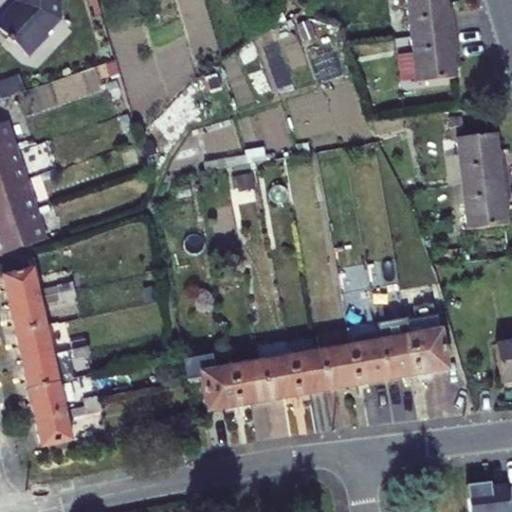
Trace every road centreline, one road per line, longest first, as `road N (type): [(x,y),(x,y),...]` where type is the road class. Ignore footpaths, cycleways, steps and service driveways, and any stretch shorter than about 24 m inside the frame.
road 1 (residential): [(359,453),(244,467),(39,511)]
road 2 (residential): [(511,434),(359,453)]
